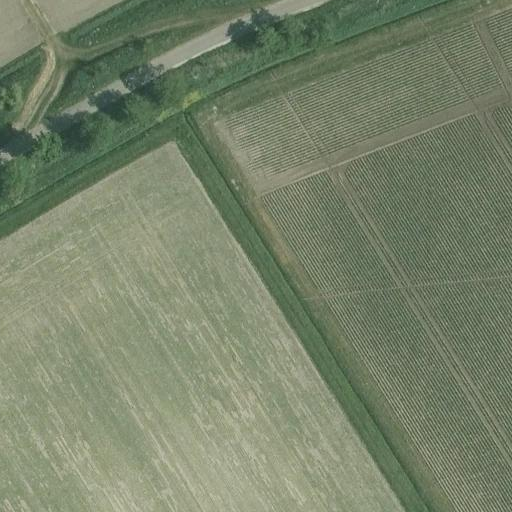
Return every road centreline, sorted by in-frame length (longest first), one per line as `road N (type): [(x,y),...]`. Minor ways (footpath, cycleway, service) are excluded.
road 1 (unclassified): [(0,159),(188,53),(311,0)]
road 2 (unknown): [(35,0),(66,54),(49,131)]
